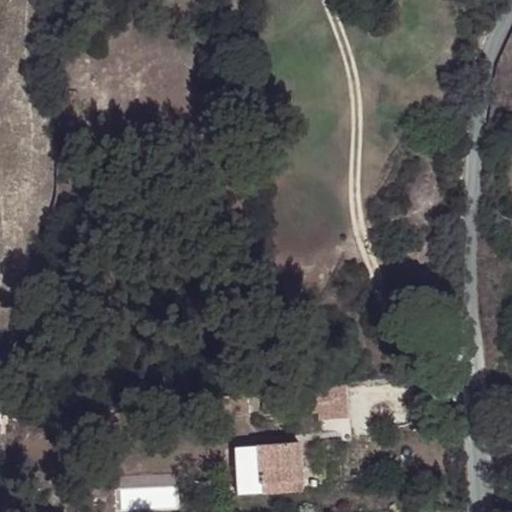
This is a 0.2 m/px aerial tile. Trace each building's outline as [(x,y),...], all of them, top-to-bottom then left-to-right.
[(91,12),(88,0),(72,0),(67,1),(69,14),(91,12)] [(239,389),(223,390),(223,403),(240,402),(239,389)] [(223,390),(199,392),(200,411),(208,411),(208,415),(224,414),(223,403),(223,390)] [(293,394),(259,397),(261,415),(294,411),(293,394)] [(237,490),(243,489),(299,486),(297,439),(240,444),(241,455),(234,455),(237,490)]
